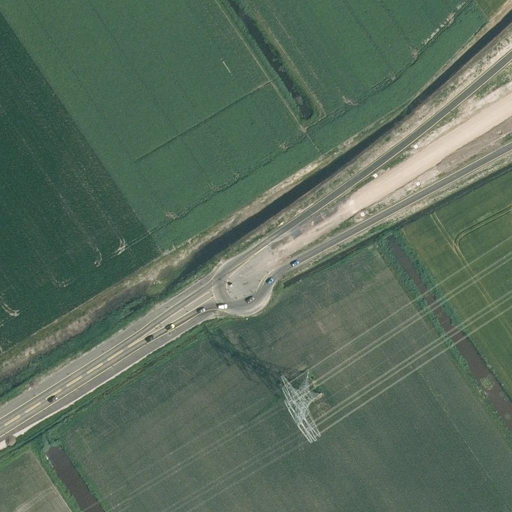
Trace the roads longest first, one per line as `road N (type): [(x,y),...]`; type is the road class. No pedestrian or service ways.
road 1 (trunk): [(511,51),(152,331)]
road 2 (trunk): [(170,320),(511,102)]
road 3 (trunk): [(170,320),(511,144)]
road 4 (trunk): [(0,428),(152,331)]
